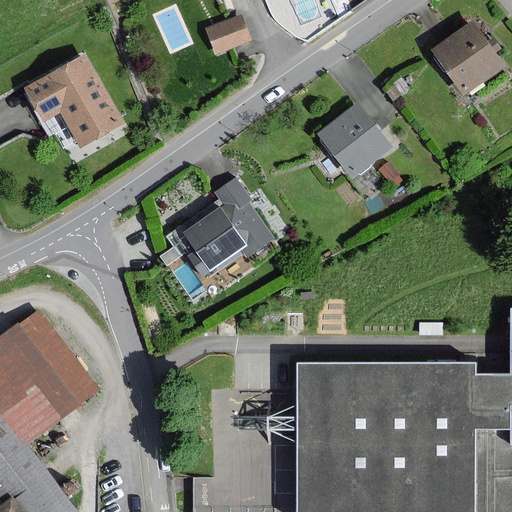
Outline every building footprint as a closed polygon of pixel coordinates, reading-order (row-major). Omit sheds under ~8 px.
[(249,41),(239,16),(206,30),(216,54),(249,41)] [(501,68),(470,24),(431,51),(462,95),(501,68)] [(120,124),(82,57),(23,90),(41,121),(59,111),(79,147),(120,124)] [(388,148),(355,105),(317,134),(351,177),(388,148)] [(235,178),(205,198),(214,211),(181,234),(194,253),(187,258),(199,277),(241,249),(246,257),(273,238),(249,202),(250,201),(235,178)] [(98,390),(37,310),(0,337),(0,511),(70,511),(21,447),(98,390)] [(511,511),(511,399),(480,399),(480,365),(299,365),(299,511),(511,511)]
